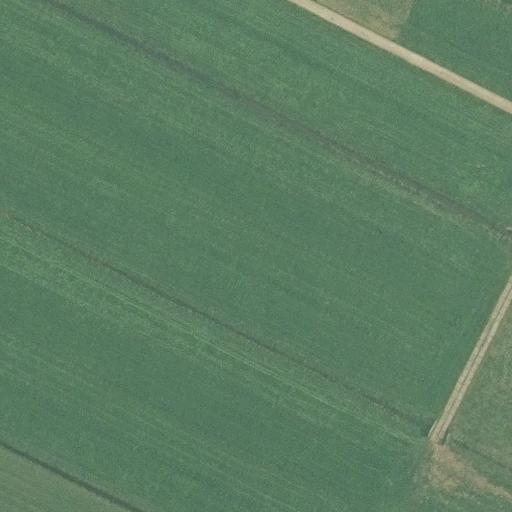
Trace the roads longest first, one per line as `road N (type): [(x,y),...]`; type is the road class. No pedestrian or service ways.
road 1 (track): [(511,102),(311,0)]
road 2 (track): [(511,294),(427,451)]
